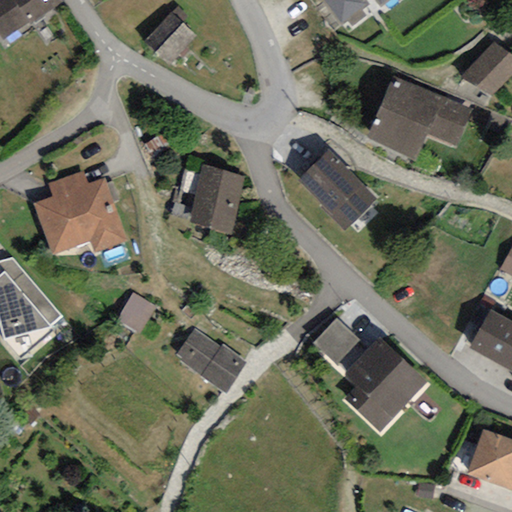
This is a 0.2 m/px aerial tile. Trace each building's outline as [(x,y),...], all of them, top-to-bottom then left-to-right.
[(0,0),(0,43),(2,46),(61,4),(58,0),(0,0)] [(316,0),(340,30),(366,9),(362,5),(368,0),(373,0),(382,11),(395,0),(316,0)] [(170,16),(143,45),(169,69),(196,39),(170,16)] [(511,60),(494,45),(462,81),(489,104),(511,76),(511,60)] [(442,103),(394,81),(365,145),(414,167),(426,140),(442,103)] [(472,116),(442,103),(426,140),(456,153),(472,116)] [(328,155),(296,186),(344,235),(376,204),(328,155)] [(202,170),(189,229),(231,238),(243,179),(202,170)] [(83,173),(48,186),(53,200),(33,207),(51,258),(89,245),(93,256),(127,244),(104,181),(88,187),(83,173)] [(12,260),(0,263),(0,344),(20,366),(56,333),(51,329),(64,317),(12,260)] [(133,294),(116,322),(138,335),(155,308),(133,294)] [(511,326),(491,315),(469,354),(511,378),(511,326)] [(359,343),(337,321),(314,346),(336,367),(359,343)] [(220,349),(194,331),(177,355),(183,360),(180,363),(201,378),(200,380),(224,397),(247,364),(222,346),(220,349)] [(426,388),(378,342),(343,379),(356,392),(345,404),(379,437),(426,388)] [(511,444),(482,434),(465,481),(511,497),(511,492),(511,444)]
